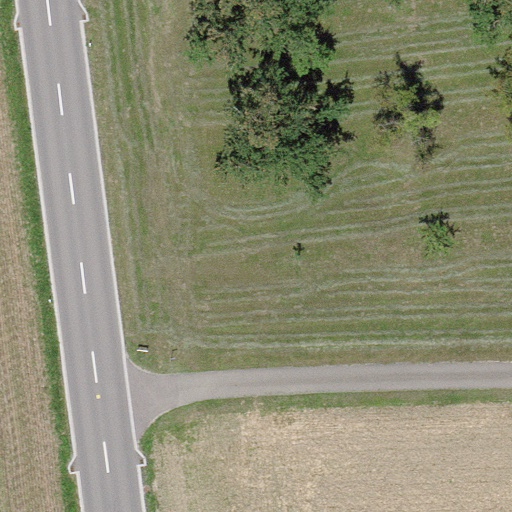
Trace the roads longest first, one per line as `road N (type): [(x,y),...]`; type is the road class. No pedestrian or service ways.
road 1 (tertiary): [(49,0),(115,511)]
road 2 (track): [(101,402),(282,381),(511,375)]
